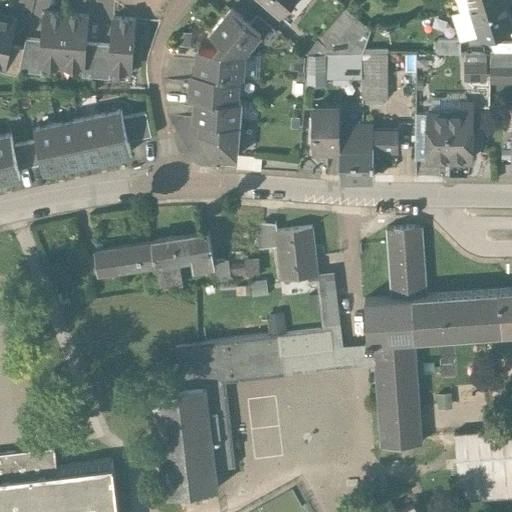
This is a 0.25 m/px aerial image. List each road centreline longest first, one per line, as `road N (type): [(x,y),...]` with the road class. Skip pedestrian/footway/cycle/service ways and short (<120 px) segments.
road 1 (residential): [(511,195),(178,181)]
road 2 (residential): [(180,0),(161,37),(155,85),(160,140),(178,181)]
road 3 (residential): [(178,181),(0,214)]
